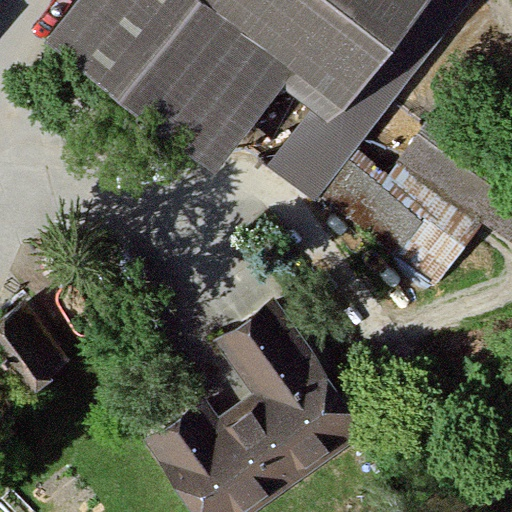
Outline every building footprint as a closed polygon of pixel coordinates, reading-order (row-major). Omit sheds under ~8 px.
[(453,0),(95,0),(70,32),(222,152),(285,72),(316,95),(356,124),(453,0)] [(356,124),(316,95),(263,169),(431,288),(483,214),(406,159),(356,124)] [(511,140),(450,97),(406,159),(483,214),(511,234),(511,140)] [(43,366),(72,351),(38,284),(9,298),(43,366)] [(243,511),(378,417),(292,296),(229,341),(251,371),(158,436),(212,511),(243,511)]
